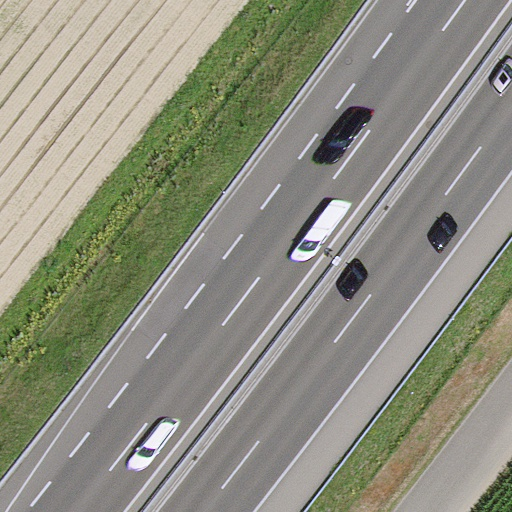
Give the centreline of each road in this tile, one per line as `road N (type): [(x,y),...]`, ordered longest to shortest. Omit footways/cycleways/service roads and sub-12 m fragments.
road 1 (motorway): [(465,0),(77,511)]
road 2 (motorway): [(204,511),(511,105)]
road 3 (unclassified): [(511,409),(432,511)]
